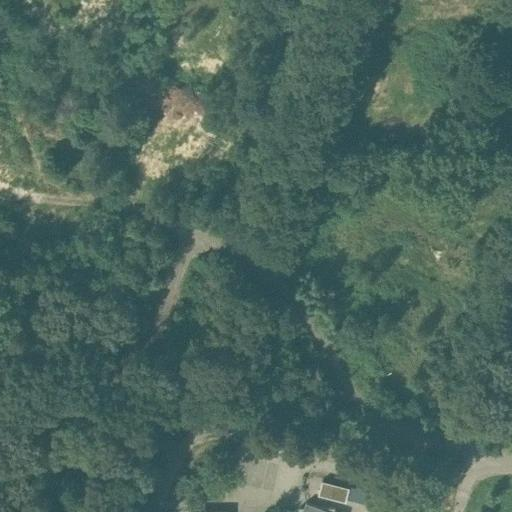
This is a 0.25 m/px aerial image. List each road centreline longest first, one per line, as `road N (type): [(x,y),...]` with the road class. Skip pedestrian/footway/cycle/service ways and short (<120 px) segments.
road 1 (residential): [(471,452),(384,423),(347,382),(288,289),(203,235),(159,342),(164,362),(210,423),(415,480),(467,474)]
road 2 (track): [(471,452),(511,319)]
